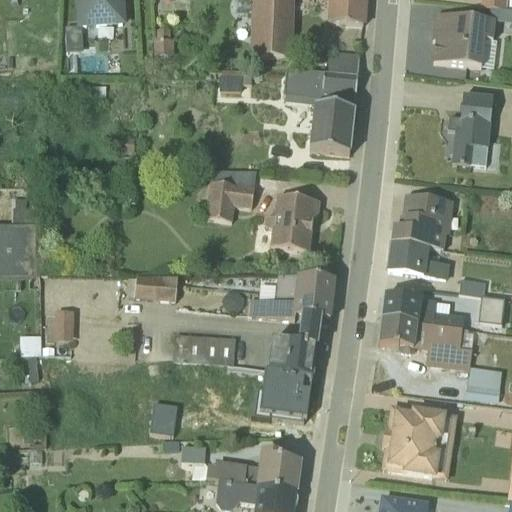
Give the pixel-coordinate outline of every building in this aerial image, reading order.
[(75,0),(76,34),(124,34),(122,0),(75,0)] [(325,28),(361,30),(363,0),(249,0),(248,63),(291,64),(293,2),(324,2),(323,6),(327,7),(325,28)] [(511,0),(479,0),(478,13),(511,16),(511,0)] [(434,19),(433,19),(430,45),(434,46),(431,67),(491,74),(497,26),(434,19)] [(154,42),(155,59),(173,59),(173,42),(154,42)] [(328,63),(326,77),(356,80),(358,58),(334,56),(333,63),(328,63)] [(304,77),(289,75),(288,86),(294,86),(293,95),(302,96),(302,98),(314,99),(313,110),(352,116),(352,115),(356,80),(304,75),(304,77)] [(453,137),(450,169),(484,172),(491,103),(491,102),(461,99),(458,123),(447,122),(445,136),(453,137)] [(352,116),(313,110),(306,155),(347,160),(352,116)] [(250,214),(255,178),(210,177),(204,224),(230,228),(233,212),(250,214)] [(319,207),(275,201),(272,222),(264,223),(263,231),(270,235),(268,253),(308,259),(308,258),(312,225),(316,226),(319,207)] [(392,232),(390,249),(442,255),(444,240),(448,240),(452,207),(404,201),(401,223),(404,223),(402,233),(392,232)] [(26,204),(11,204),(11,228),(26,228),(26,204)] [(0,282),(35,282),(35,235),(34,230),(0,229),(0,282)] [(386,277),(446,286),(448,270),(426,267),(427,254),(390,249),(386,277)] [(35,262),(35,282),(47,282),(47,262),(35,262)] [(259,290),(259,298),(330,304),(332,285),(277,281),(275,292),(259,290)] [(128,285),(126,304),(133,304),(133,305),(174,309),(176,286),(135,282),(135,286),(128,285)] [(482,287),(460,283),(458,299),(480,301),(482,287)] [(73,294),(59,286),(51,300),(66,308),(73,294)] [(243,303),(238,298),(228,298),(223,303),(222,311),(227,317),(236,318),(242,312),(243,303)] [(248,305),(246,321),(326,330),(327,325),(328,324),(330,304),(259,298),(257,306),(248,305)] [(434,306),(383,300),(380,325),(460,335),(462,321),(448,319),(449,310),(433,308),(434,306)] [(503,305),(482,302),(479,328),(500,330),(503,305)] [(72,318),(53,317),(52,347),(71,348),(72,318)] [(472,337),(380,325),(377,350),(426,356),(424,371),(467,376),(472,337)] [(234,344),(173,340),(171,367),(232,371),(234,344)] [(265,374),(265,377),(311,383),(316,343),(297,341),(296,348),(271,345),(267,374),(265,374)] [(41,362),(40,342),(19,342),(20,363),(41,362)] [(39,387),(35,363),(27,365),(30,388),(39,387)] [(465,391),(463,404),(495,408),(499,378),(469,374),(467,391),(465,391)] [(268,426),(268,424),(301,428),(302,424),(305,425),(311,383),(265,377),(262,376),(260,395),(253,394),(249,423),(268,426)] [(395,417),(392,435),(388,435),(388,433),(387,433),(384,453),(389,454),(386,474),(388,476),(446,485),(455,424),(397,415),(395,417)] [(162,458),(177,457),(177,447),(161,447),(162,458)] [(190,486),(204,486),(206,473),(202,469),(204,454),(180,451),(179,466),(193,468),(190,486)] [(206,471),(206,473),(204,486),(295,498),(299,467),(280,464),(281,458),(259,455),(256,472),(214,467),(213,471),(206,471)] [(218,488),(214,509),(216,511),(235,511),(236,509),(253,511),(292,511),(295,498),(218,488)] [(425,511),(426,509),(380,502),(378,511),(425,511)]
